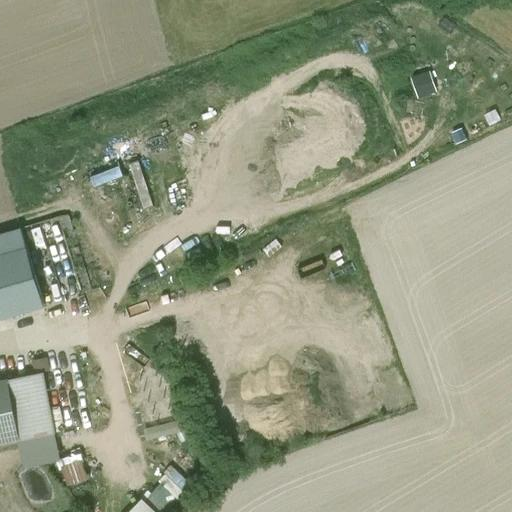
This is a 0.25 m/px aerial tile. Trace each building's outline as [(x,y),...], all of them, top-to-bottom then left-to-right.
[(153,224),(149,209),(159,206),(147,160),(133,164),(137,178),(129,180),(141,227),(153,224)] [(99,186),(130,176),(127,167),(96,177),(99,186)] [(112,237),(124,234),(113,191),(101,194),(112,237)] [(0,318),(44,306),(21,231),(0,237),(0,318)] [(43,375),(8,382),(19,440),(23,463),(59,456),(43,375)] [(8,382),(0,383),(0,444),(19,440),(8,382)] [(91,453),(69,455),(73,483),(95,481),(91,453)] [(175,511),(195,477),(175,465),(155,500),(175,511)] [(168,511),(152,497),(138,511),(168,511)]
